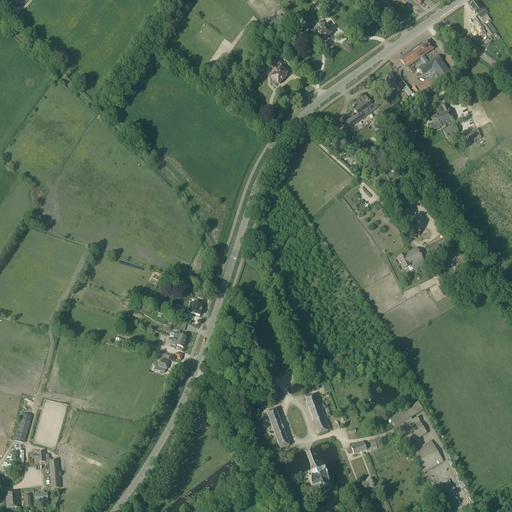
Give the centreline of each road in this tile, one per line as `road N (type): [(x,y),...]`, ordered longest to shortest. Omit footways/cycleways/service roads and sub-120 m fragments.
road 1 (secondary): [(113,511),(189,385),(273,152),(310,107),(459,0)]
road 2 (track): [(234,280),(219,269),(182,192),(0,18)]
